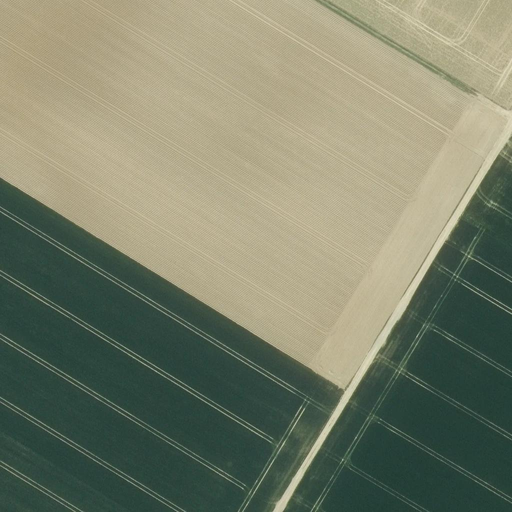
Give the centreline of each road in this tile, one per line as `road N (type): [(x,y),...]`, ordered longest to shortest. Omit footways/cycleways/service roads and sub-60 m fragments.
road 1 (track): [(277,511),(511,123)]
road 2 (track): [(321,0),(511,116)]
